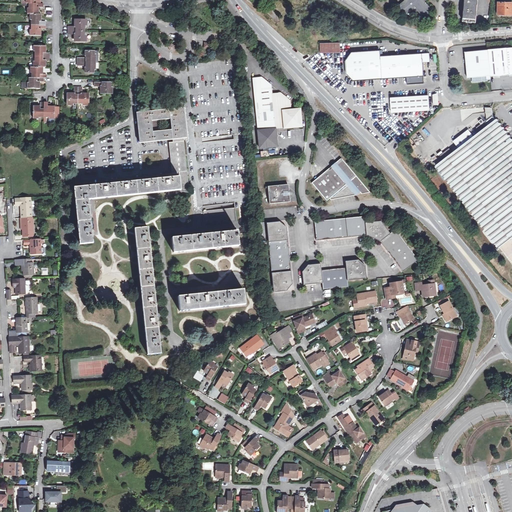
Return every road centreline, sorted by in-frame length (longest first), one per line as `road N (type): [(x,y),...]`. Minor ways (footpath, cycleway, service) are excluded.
road 1 (unclassified): [(286,58),(312,105),(305,203),(321,210),(403,207)]
road 2 (residential): [(11,248),(0,255),(9,424)]
road 3 (unclassified): [(511,410),(459,430),(449,463),(413,464),(396,454)]
road 4 (residential): [(441,38),(448,98),(511,95)]
